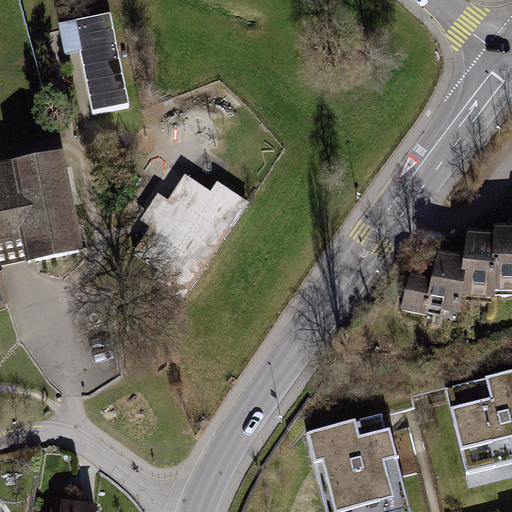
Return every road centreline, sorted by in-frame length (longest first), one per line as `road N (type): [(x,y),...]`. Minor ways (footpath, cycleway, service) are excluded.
road 1 (tertiary): [(196,510),(229,441),(502,59)]
road 2 (residential): [(19,279),(72,400),(67,437)]
road 3 (residential): [(67,437),(133,482),(196,510)]
